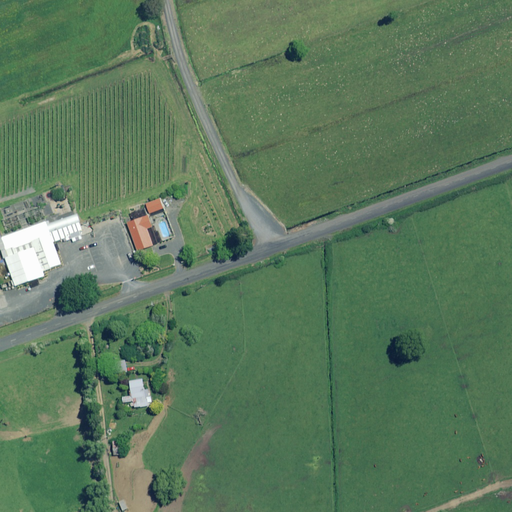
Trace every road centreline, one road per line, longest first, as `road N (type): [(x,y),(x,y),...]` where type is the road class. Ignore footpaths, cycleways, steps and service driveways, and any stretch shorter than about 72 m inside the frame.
road 1 (unclassified): [(511,161),(0,345)]
road 2 (unknown): [(163,0),(204,121),(264,250)]
